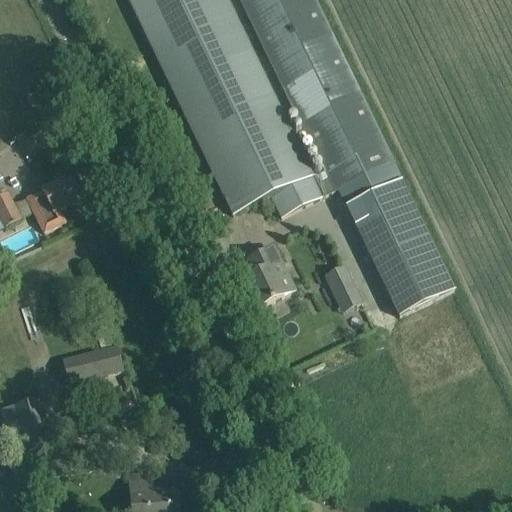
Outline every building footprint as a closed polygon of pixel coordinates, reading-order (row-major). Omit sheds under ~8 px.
[(223,0),(127,0),(233,218),(271,200),(281,221),(339,193),(347,210),(347,211),(400,320),(456,292),(402,183),(400,184),(392,168),(394,166),(314,0),(239,0),(327,180),(320,184),(317,177),(312,180),(223,0)] [(44,236),(61,228),(55,216),(81,203),(69,180),(43,194),(27,202),(44,236)] [(0,249),(0,248),(0,233),(21,222),(7,197),(0,200),(0,249)] [(255,279),(247,283),(261,311),(284,300),(278,288),(289,283),(273,252),(248,264),(255,279)] [(326,280),(334,297),(353,288),(345,271),(326,280)] [(112,346),(108,333),(96,337),(100,350),(112,346)] [(123,375),(118,350),(63,363),(68,388),(123,375)] [(41,403),(0,413),(0,415),(11,460),(53,450),(41,403)] [(46,482),(94,475),(91,455),(82,457),(81,450),(65,453),(66,459),(43,463),(46,482)] [(152,478),(129,480),(131,511),(178,511),(177,496),(153,498),(152,478)]
